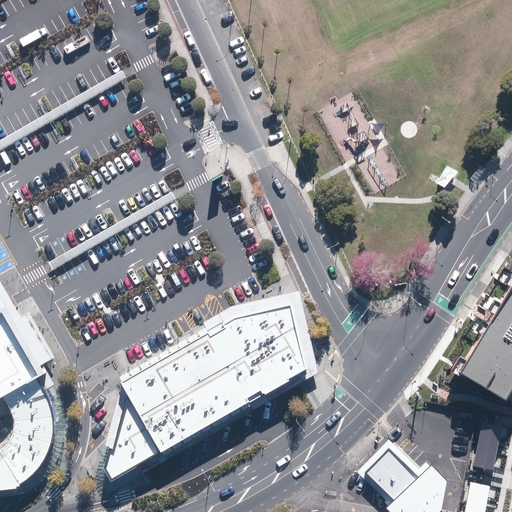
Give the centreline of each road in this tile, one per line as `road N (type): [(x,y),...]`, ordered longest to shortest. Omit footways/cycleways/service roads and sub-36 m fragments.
road 1 (residential): [(188,0),(331,297),(396,356)]
road 2 (secondary): [(396,356),(294,456),(196,511)]
road 3 (secondary): [(432,306),(438,268),(511,168)]
road 4 (secondary): [(511,205),(432,306)]
